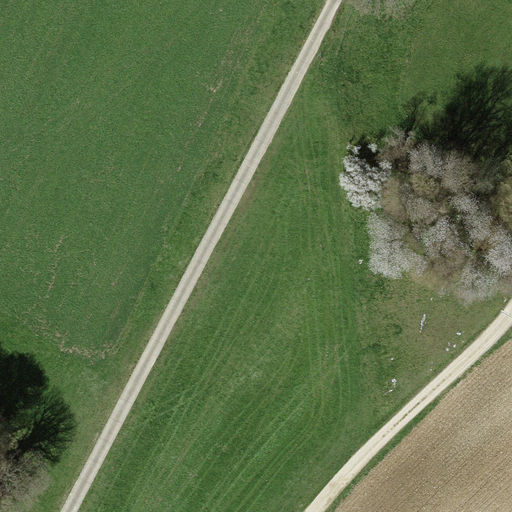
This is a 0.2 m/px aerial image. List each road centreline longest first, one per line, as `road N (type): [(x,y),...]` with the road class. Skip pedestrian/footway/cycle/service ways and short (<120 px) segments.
road 1 (track): [(334,0),(67,511)]
road 2 (track): [(511,315),(323,511)]
